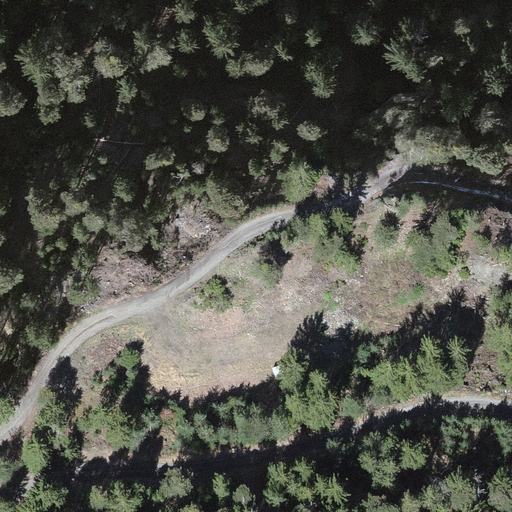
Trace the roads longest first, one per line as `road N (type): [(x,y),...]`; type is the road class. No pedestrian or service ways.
road 1 (track): [(0,440),(18,433),(91,335),(167,300),(266,235),(362,203),(413,170),(511,199)]
road 2 (track): [(0,511),(69,483),(252,474),(464,402),(511,407)]
